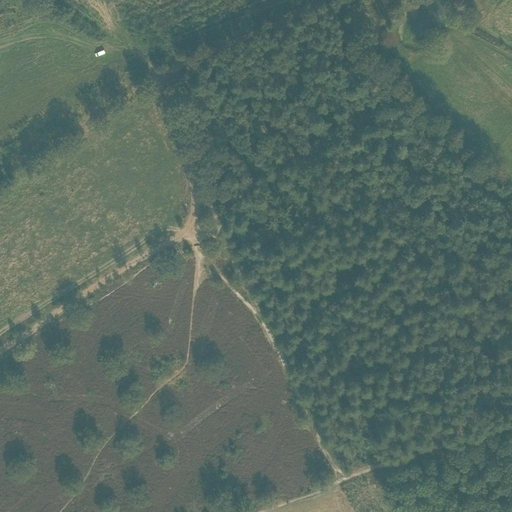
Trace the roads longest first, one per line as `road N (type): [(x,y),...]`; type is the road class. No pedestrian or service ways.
road 1 (track): [(314,6),(169,70),(164,97),(173,136),(210,213)]
road 2 (track): [(214,221),(345,480)]
road 3 (track): [(0,350),(192,225)]
road 4 (track): [(0,37),(52,19),(143,66),(169,70)]
road 5 (track): [(511,418),(345,480)]
